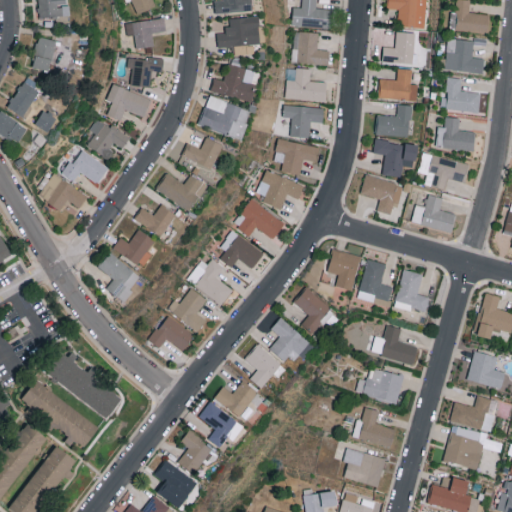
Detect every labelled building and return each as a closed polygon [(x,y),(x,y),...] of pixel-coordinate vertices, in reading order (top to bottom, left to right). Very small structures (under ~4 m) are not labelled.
[(68,16),(67,0),(37,0),(38,16),(68,16)] [(155,6),(153,0),(125,0),(126,1),(129,0),(131,0),(137,13),(155,6)] [(214,0),(215,11),(251,10),(250,0),(214,0)] [(329,29),(332,9),(316,7),(316,0),(302,0),(302,7),(294,6),(292,24),(329,29)] [(387,0),(388,7),(398,8),(398,25),(426,25),(426,0),(387,0)] [(490,13),(469,11),(470,0),(456,0),(454,30),(488,32),(490,13)] [(259,43),(258,15),(227,16),(227,32),(217,32),(217,46),(234,46),(234,53),(253,53),(253,43),(259,43)] [(165,30),(164,17),(125,21),(127,34),(134,34),(135,47),(153,45),(152,32),(165,30)] [(328,63),(328,49),(317,49),(318,31),(294,30),(292,62),(328,63)] [(413,62),(414,31),(396,31),(395,46),(382,46),(382,61),(413,62)] [(48,70),(56,40),(38,35),(31,66),(48,70)] [(473,39),(447,37),(444,68),(483,72),(484,57),(472,56),(473,39)] [(130,83),(150,86),(152,69),(162,70),(163,59),(128,55),(126,73),(132,74),(130,83)] [(253,70),(228,62),(223,79),(214,77),(210,89),(250,101),(255,83),(250,82),(253,70)] [(325,100),(326,81),(310,80),(311,68),(295,67),(295,79),(286,79),(285,98),(325,100)] [(379,97),(417,99),(418,83),(411,83),(412,68),(397,67),(397,79),(380,78),(379,97)] [(444,107),(478,112),(481,92),(460,90),(461,77),(448,76),(444,107)] [(25,77),(7,106),(22,116),(40,87),(25,77)] [(151,98),(112,83),(106,99),(112,101),(107,114),(121,119),(125,108),(144,115),(151,98)] [(198,124),(240,139),(250,109),(209,95),(198,124)] [(377,114),(376,134),(410,136),(411,104),(397,103),(397,115),(377,114)] [(283,117),(291,117),(291,136),(309,136),(310,121),(323,122),(324,106),(284,105),(283,117)] [(35,124),(47,130),(55,115),(43,109),(35,124)] [(0,110),(0,131),(17,143),(27,128),(1,110),(0,110)] [(474,130),(459,129),(459,117),(445,116),(444,126),(437,125),(436,146),(473,149),(474,130)] [(129,137),(97,117),(89,129),(95,133),(87,145),(107,158),(116,143),(122,148),(129,137)] [(200,148),(188,142),(182,154),(210,168),(222,144),(205,136),(200,148)] [(281,170),(300,174),(303,158),(315,161),(318,146),(278,137),(273,160),(283,162),(281,170)] [(417,144),(375,138),(373,152),(385,154),(382,173),(402,176),(403,166),(414,167),(417,144)] [(64,174),(74,180),(80,171),(97,183),(108,167),(80,148),(64,174)] [(448,177),(462,181),(467,163),(432,154),(424,183),(445,188),(448,177)] [(257,192),(265,195),(263,201),(282,208),(287,193),(299,198),(304,183),(265,169),(257,192)] [(60,209),(67,199),(79,207),(87,195),(54,172),(38,194),(60,209)] [(156,188),(189,210),(206,184),(190,173),(184,183),(167,172),(156,188)] [(397,207),(404,185),(366,173),(360,193),(380,199),(377,209),(390,213),(393,205),(397,207)] [(411,222),(451,230),(455,212),(440,209),(443,196),(427,193),(425,205),(415,203),(411,222)] [(274,238),(285,221),(250,198),(233,223),(250,234),(255,226),(274,238)] [(153,214),(143,206),(135,217),(160,235),(176,213),(161,203),(153,214)] [(503,232),(511,235),(511,245),(511,246),(511,209),(509,209),(503,232)] [(226,250),(220,257),(232,266),(239,257),(253,267),(264,252),(233,230),(221,246),(226,250)] [(0,236),(0,261),(11,255),(2,236),(0,236)] [(328,271),(338,274),(335,286),(352,289),(360,254),(332,248),(328,271)] [(122,300),(141,276),(109,251),(98,266),(113,278),(106,287),(122,300)] [(208,264),(201,259),(187,280),(222,304),(233,288),(216,277),(224,266),(212,258),(208,264)] [(358,299),(388,305),(392,285),(381,283),(385,262),(366,258),(358,299)] [(429,296),(417,293),(422,273),(403,268),(393,304),(424,312),(429,296)] [(180,303),(175,299),(168,309),(198,330),(206,319),(197,312),(207,298),(191,287),(180,303)] [(311,334),(322,322),(329,328),(340,316),(307,287),(294,301),(309,314),(300,324),(311,334)] [(474,332),(491,336),(493,326),(511,331),(511,328),(511,311),(497,308),(500,295),(484,291),(474,332)] [(183,350),(194,333),(167,314),(149,339),(160,347),(166,338),(183,350)] [(280,335),(271,345),(290,363),(298,354),(303,357),(314,345),(281,316),(271,327),(280,335)] [(413,363),(417,344),(399,340),(402,327),(387,324),(384,337),(375,335),(371,353),(413,363)] [(250,377),(260,387),(281,365),(258,344),(245,357),(258,369),(250,377)] [(501,387),(505,371),(494,368),(497,355),(474,350),(467,379),(501,387)] [(107,417),(122,396),(74,362),(79,356),(71,351),(67,356),(59,351),(44,372),(107,417)] [(356,392),(397,401),(403,374),(373,367),(370,379),(359,377),(356,392)] [(99,426),(36,379),(21,398),(73,437),(73,438),(84,446),(99,426)] [(224,385),(214,395),(236,415),(257,392),(243,379),(231,392),(224,385)] [(498,400),(477,394),(474,406),(455,401),(450,420),(490,430),(498,400)] [(219,446),(237,419),(209,400),(198,416),(215,427),(207,438),(219,446)] [(352,437),(391,446),(395,427),(376,423),(379,410),(365,406),(362,419),(357,418),(352,437)] [(45,435),(26,422),(0,461),(0,498),(2,500),(45,435)] [(180,440),(188,447),(177,461),(185,468),(189,463),(196,468),(211,447),(188,429),(180,440)] [(15,511),(38,511),(76,459),(55,444),(10,508),(15,511)] [(378,486),(385,457),(347,447),(343,461),(348,462),(344,477),(378,486)] [(177,507),(196,482),(166,459),(154,474),(164,481),(156,491),(177,507)] [(427,502),(468,511),(476,511),(480,497),(466,494),(469,480),(453,476),(450,487),(432,483),(427,502)] [(497,510),(504,511),(511,511),(511,480),(506,479),(503,489),(502,489),(497,510)] [(324,511),(323,507),(336,505),(333,490),(313,493),(312,487),(302,489),(305,511),(324,511)] [(371,511),(374,500),(360,497),(360,495),(345,491),(339,511),(371,511)] [(142,510),(130,503),(124,511),(171,511),(174,509),(152,495),(142,510)]
